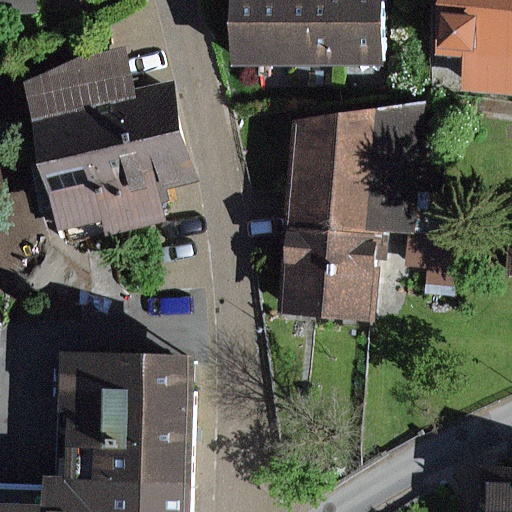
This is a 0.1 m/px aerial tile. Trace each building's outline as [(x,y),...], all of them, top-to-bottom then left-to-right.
[(0,0),(0,19),(39,16),(37,0),(0,0)] [(405,0),(253,0),(254,58),(406,55),(405,0)] [(511,0),(468,0),(468,9),(464,55),(492,57),(489,91),(511,93),(511,0)] [(124,60),(26,86),(67,234),(159,209),(154,193),(199,180),(175,92),(135,102),(124,60)] [(377,118),(297,130),(283,316),(370,323),(377,227),(414,230),(422,121),(377,118)] [(210,511),(215,353),(96,350),(93,474),(91,511),(210,511)] [(91,511),(93,474),(71,473),(70,501),(0,499),(0,511),(91,511)]
